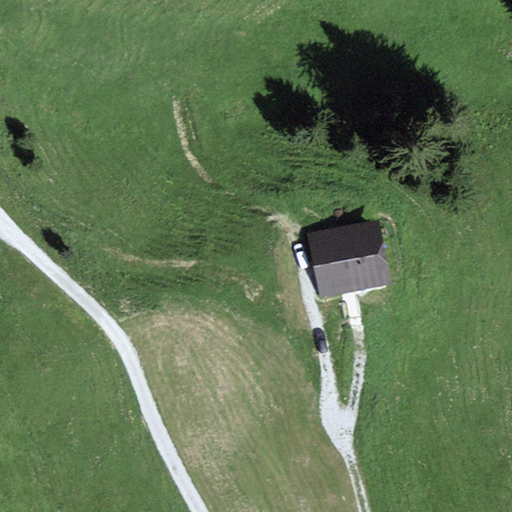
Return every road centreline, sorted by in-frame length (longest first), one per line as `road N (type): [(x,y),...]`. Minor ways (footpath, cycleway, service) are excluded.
road 1 (track): [(321,346),(300,338),(257,291),(216,272),(122,266),(0,186)]
road 2 (track): [(0,213),(124,346),(199,511)]
road 3 (track): [(364,511),(304,265)]
road 4 (track): [(341,435),(359,362),(351,299)]
